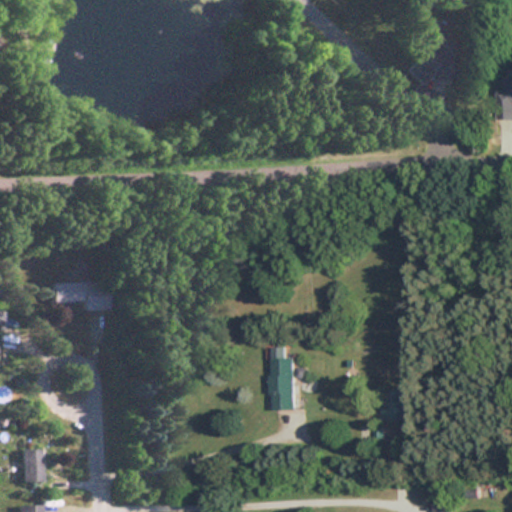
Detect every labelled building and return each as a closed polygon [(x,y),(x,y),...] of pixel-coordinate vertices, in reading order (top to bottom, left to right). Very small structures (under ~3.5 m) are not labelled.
[(415,48),(439,60),(448,41),(424,29),(415,48)] [(511,119),(511,76),(506,76),(506,89),(497,89),(497,119),(511,119)] [(79,309),(104,309),(103,280),(47,281),(47,302),(79,301),(79,309)] [(293,408),(293,357),(270,357),(270,409),(293,408)] [(381,391),(381,418),(404,418),(404,391),(381,391)] [(17,449),(17,481),(36,481),(36,449),(17,449)] [(451,511),(451,503),(431,504),(431,511),(451,511)]
